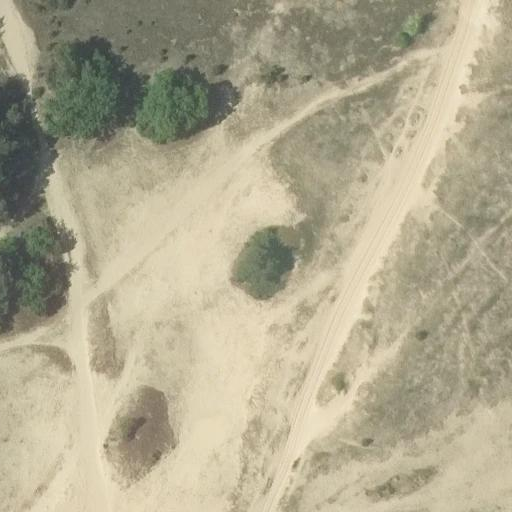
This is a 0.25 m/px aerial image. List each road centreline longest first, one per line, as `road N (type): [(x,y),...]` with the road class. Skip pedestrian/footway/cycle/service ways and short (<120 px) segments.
road 1 (track): [(470,0),(438,106),(265,511)]
road 2 (track): [(93,511),(65,440),(65,355),(79,302),(78,257),(50,163),(41,94),(1,0)]
